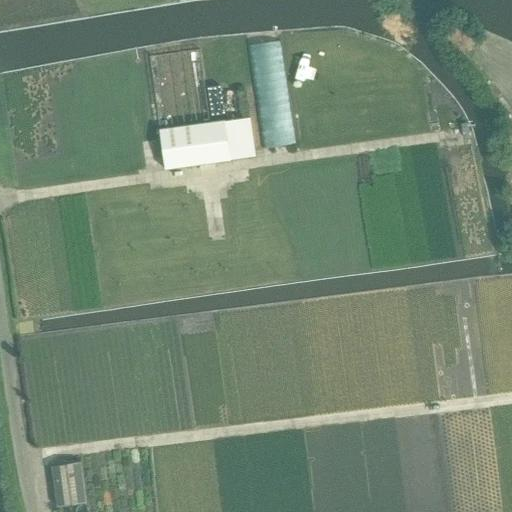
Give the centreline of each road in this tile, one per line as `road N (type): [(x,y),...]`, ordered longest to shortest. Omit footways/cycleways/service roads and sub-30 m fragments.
road 1 (track): [(511,398),(21,454)]
road 2 (unclassified): [(33,511),(0,323)]
